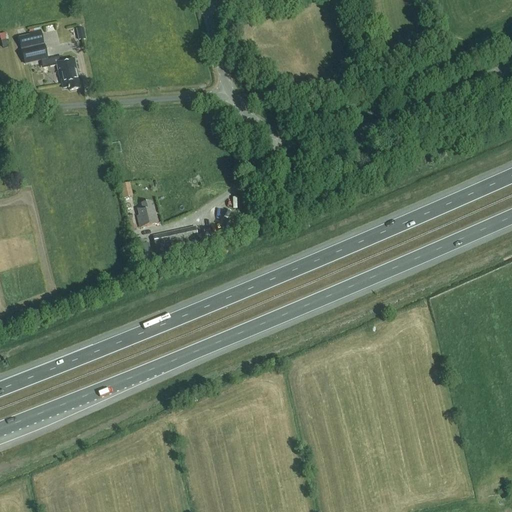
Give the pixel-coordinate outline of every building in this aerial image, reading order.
[(69,92),(79,90),(75,74),(77,74),(74,60),(61,62),(60,60),(47,63),(46,60),(43,46),(21,51),(24,65),(40,61),(41,67),(55,64),(59,79),(60,79),(62,90),(67,89),(67,90),(69,90),(69,92)] [(130,183),(120,185),(123,198),(132,197),(130,183)] [(139,229),(158,225),(154,206),(151,207),(150,203),(140,205),(141,210),(136,211),(138,217),(137,217),(139,229)] [(195,228),(152,237),(156,255),(170,252),(169,245),(198,239),(195,228)] [(217,235),(198,240),(200,247),(219,241),(217,235)] [(139,261),(144,259),(151,258),(149,244),(136,247),(139,261)]
